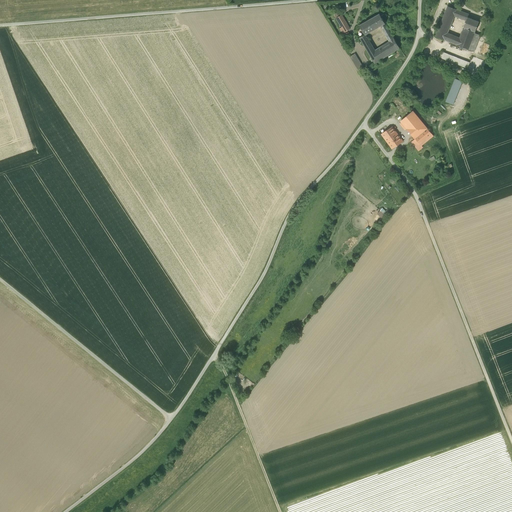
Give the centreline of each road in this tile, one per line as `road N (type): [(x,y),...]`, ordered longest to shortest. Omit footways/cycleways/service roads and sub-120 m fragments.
road 1 (unclassified): [(419,0),(410,56),(283,220),(264,270),(171,420),(64,511)]
road 2 (track): [(369,133),(416,193),(511,441)]
road 3 (unclassified): [(0,25),(308,0)]
road 4 (track): [(0,280),(171,420)]
road 5 (track): [(280,511),(216,349)]
